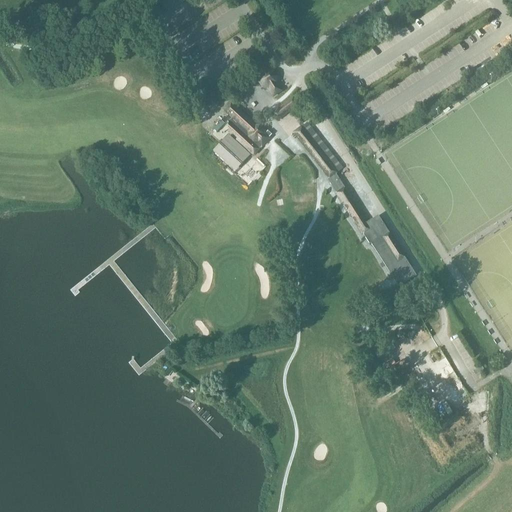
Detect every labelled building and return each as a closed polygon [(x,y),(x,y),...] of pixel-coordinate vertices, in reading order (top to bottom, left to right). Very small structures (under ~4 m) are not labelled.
[(266,68),(258,74),(260,77),(259,83),(263,89),(268,90),(274,98),(283,92),(277,84),(278,78),(275,73),(269,72),(266,68)] [(277,121),(297,105),(298,105),(292,99),(272,115),(277,121)] [(214,101),(208,109),(212,112),(218,105),(214,101)] [(225,117),(213,130),(216,134),(227,122),(229,124),(230,135),(253,156),(259,151),(258,150),(261,146),(262,146),(269,139),(264,136),(264,131),(260,127),(255,127),(230,105),(224,111),(229,116),(226,119),(225,117)] [(416,276),(406,260),(389,232),(378,215),(366,223),(345,189),(335,175),(337,174),(301,128),(293,134),(330,180),(328,181),(337,194),(336,194),(364,237),(364,236),(370,245),(371,245),(399,288),(416,276)] [(260,160),(249,171),(255,177),(266,166),(260,160)] [(416,279),(395,292),(402,304),(423,291),(416,279)]
